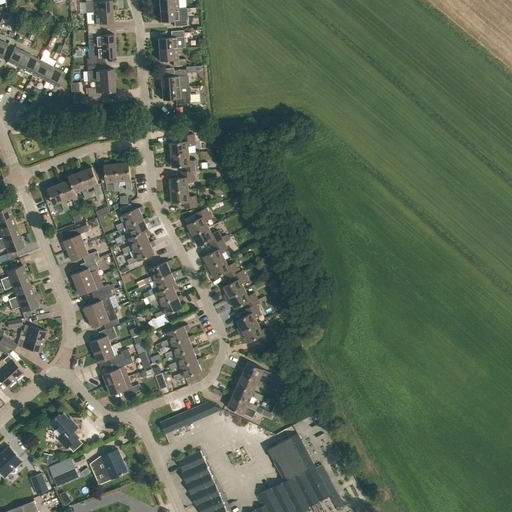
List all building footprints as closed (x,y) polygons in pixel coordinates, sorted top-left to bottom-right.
[(93,12),(112,11),(111,0),(110,0),(98,1),(98,0),(85,0),(86,13),(93,12)] [(159,0),(160,10),(179,9),(177,0),(159,0)] [(174,21),(174,27),(187,26),(186,20),(179,20),(179,9),(160,10),(161,22),(174,21)] [(87,24),(87,30),(100,29),(100,23),(113,23),(112,11),(93,12),(94,24),(87,24)] [(89,47),(96,47),(114,46),(114,34),(100,35),(100,29),(87,30),(88,36),(89,47)] [(158,38),(159,50),(177,48),(184,47),(183,30),(171,31),(171,37),(158,38)] [(96,47),(89,47),(89,58),(86,59),(87,65),(99,64),(102,64),(102,58),(115,57),(114,46),(96,47)] [(20,68),(27,54),(14,47),(6,64),(14,68),(15,66),(20,68)] [(173,60),(173,66),(186,65),(185,59),(178,59),(177,48),(159,50),(159,61),(173,60)] [(32,76),(40,60),(27,54),(20,68),(25,70),(24,73),(32,76)] [(45,81),(52,67),(40,60),(32,76),(39,80),(40,78),(45,81)] [(88,82),(95,82),(114,80),(113,69),(100,70),(99,64),(87,65),(88,82)] [(49,85),(57,89),(65,73),(52,67),(45,81),(50,83),(49,85)] [(161,77),(162,89),(188,87),(188,79),(187,80),(186,69),(173,70),(174,76),(161,77)] [(87,88),(88,99),(102,98),(101,92),(115,92),(114,80),(95,82),(95,87),(87,88)] [(176,99),(176,105),(189,104),(189,93),(190,91),(190,88),(188,87),(162,89),(162,100),(176,99)] [(168,155),(189,153),(189,146),(195,145),(194,134),(181,135),(182,141),(170,142),(171,150),(168,150),(168,153),(167,153),(168,155)] [(185,171),(198,170),(197,160),(190,160),(189,153),(168,155),(168,158),(169,157),(169,160),(172,160),(172,167),(184,166),(185,171)] [(116,160),(117,163),(119,181),(126,180),(127,191),(132,190),(131,180),(129,162),(122,163),(122,160),(119,160),(119,159),(116,160)] [(114,182),(115,192),(120,191),(119,181),(117,163),(110,164),(110,161),(107,162),(107,161),(104,161),(105,165),(104,165),(106,183),(114,182)] [(80,172),(87,188),(93,186),(97,195),(102,193),(98,184),(92,167),(85,170),(84,167),(82,168),(81,167),(79,168),(80,172)] [(167,191),(189,189),(188,182),(195,182),(194,171),(198,171),(198,170),(185,171),(181,172),(182,178),(170,179),(170,186),(168,186),(168,189),(167,189),(167,191)] [(69,176),(70,180),(76,192),(82,190),(86,200),(91,198),(87,188),(80,172),(74,174),(73,172),(71,172),(70,171),(68,172),(69,176)] [(58,180),(59,184),(66,200),(72,198),(76,207),(81,206),(77,196),(76,192),(70,180),(64,182),(63,179),(61,180),(60,179),(58,180)] [(61,202),(65,212),(69,210),(66,200),(59,184),(53,186),(52,184),(49,185),(49,184),(47,184),(48,188),(54,205),(61,202)] [(184,202),(184,208),(197,207),(196,196),(189,196),(189,189),(167,191),(167,194),(168,194),(169,196),(171,196),(172,203),(184,202)] [(129,203),(128,195),(120,195),(121,204),(129,203)] [(0,221),(12,217),(8,206),(0,209),(0,221)] [(118,230),(128,226),(144,219),(141,212),(144,211),(143,209),(143,208),(142,206),(139,208),(139,207),(122,214),(125,221),(116,225),(118,230)] [(100,209),(102,215),(108,213),(106,207),(100,209)] [(190,237),(209,227),(206,221),(212,218),(207,208),(195,214),(198,219),(187,224),(191,231),(188,232),(189,234),(189,235),(190,237)] [(0,232),(0,233),(16,227),(12,217),(0,221),(0,232)] [(121,236),(123,241),(129,238),(149,230),(146,223),(148,222),(147,220),(148,219),(147,217),(144,219),(128,226),(130,232),(121,236)] [(89,221),(92,229),(99,226),(96,219),(89,221)] [(64,240),(68,251),(85,244),(81,234),(89,231),(87,225),(73,230),(75,236),(64,240)] [(0,238),(0,244),(20,237),(16,227),(0,233),(2,238),(0,238)] [(212,246),(223,240),(218,230),(212,233),(209,227),(190,237),(191,239),(192,239),(193,241),(195,240),(199,246),(209,241),(212,246)] [(122,249),(124,253),(134,249),(150,242),(147,236),(150,235),(149,232),(150,232),(149,230),(129,238),(132,245),(122,249)] [(20,237),(0,244),(0,250),(6,248),(8,253),(24,247),(20,237)] [(206,269),(225,259),(222,253),(228,250),(223,240),(212,246),(214,251),(204,256),(207,263),(205,264),(206,266),(205,267),(206,269)] [(127,260),(129,264),(139,260),(139,261),(155,254),(152,247),(155,246),(154,243),(155,243),(154,241),(150,242),(134,249),(137,256),(127,260)] [(83,257),(85,262),(85,263),(95,259),(99,257),(97,251),(89,254),(85,244),(68,251),(72,261),(83,257)] [(0,256),(0,262),(0,263),(8,260),(6,254),(0,256)] [(72,274),(76,285),(99,276),(95,266),(97,265),(95,259),(85,263),(85,262),(81,264),(83,270),(72,274)] [(232,276),(240,272),(235,262),(229,266),(225,259),(206,269),(207,271),(208,271),(209,273),(212,272),(215,278),(226,273),(228,278),(232,276)] [(146,284),(155,280),(172,273),(169,266),(171,265),(170,263),(171,263),(170,260),(167,262),(167,261),(150,269),(153,275),(144,279),(146,284)] [(2,285),(27,275),(23,265),(6,271),(8,276),(0,280),(2,285)] [(240,272),(232,276),(234,281),(224,287),(227,293),(225,294),(226,297),(225,297),(226,299),(245,289),(242,283),(248,280),(243,270),(240,272)] [(151,295),(157,292),(177,284),(174,277),(176,276),(175,274),(176,274),(175,271),(172,273),(155,280),(158,286),(149,290),(151,295)] [(14,292),(30,285),(27,275),(2,285),(4,290),(12,287),(14,292)] [(91,291),(93,297),(108,291),(111,290),(109,284),(103,286),(99,276),(76,285),(80,295),(91,291)] [(152,308),(162,303),(178,296),(175,290),(178,289),(177,286),(178,286),(177,284),(157,292),(160,299),(150,303),(152,308)] [(10,305),(34,295),(30,285),(14,292),(16,297),(8,300),(10,305)] [(248,308),(256,304),(260,303),(255,293),(249,296),(245,289),(226,299),(227,301),(228,301),(229,303),(232,302),(235,309),(246,303),(248,308)] [(89,317),(113,308),(111,302),(112,302),(110,297),(114,296),(111,290),(108,291),(93,297),(96,302),(85,307),(89,317)] [(24,311),(26,317),(31,315),(29,310),(38,306),(34,295),(10,305),(12,310),(20,307),(22,312),(24,311)] [(155,314),(157,319),(166,314),(167,315),(183,308),(180,301),(183,300),(181,297),(182,297),(181,295),(178,296),(162,303),(164,310),(155,314)] [(238,331),(239,333),(258,323),(255,317),(261,314),(256,304),(248,308),(245,310),(247,315),(237,320),(240,327),(238,328),(239,330),(238,331)] [(113,308),(89,317),(93,328),(104,323),(106,329),(113,326),(120,324),(118,318),(117,318),(113,308)] [(7,321),(8,328),(22,325),(21,318),(7,321)] [(245,336),(248,342),(259,337),(261,342),(273,336),(268,327),(262,330),(258,323),(239,333),(240,335),(241,335),(242,337),(245,336)] [(163,347),(172,343),(189,337),(186,330),(189,329),(188,327),(189,327),(188,324),(184,325),(168,332),(170,339),(161,342),(163,347)] [(20,335),(44,342),(47,331),(29,326),(25,325),(23,331),(21,331),(20,335)] [(91,342),(95,352),(111,346),(109,340),(117,337),(113,326),(106,329),(99,332),(101,338),(91,342)] [(41,352),(44,342),(20,335),(19,339),(21,340),(19,346),(23,347),(41,352)] [(167,358),(176,355),(193,348),(191,342),(193,341),(192,338),(193,338),(192,335),(189,337),(172,343),(175,350),(165,353),(167,358)] [(0,341),(13,350),(17,345),(3,336),(0,341)] [(145,351),(142,342),(135,345),(139,354),(145,351)] [(271,342),(261,346),(263,351),(273,347),(271,342)] [(0,343),(0,350),(6,354),(9,349),(0,343)] [(110,358),(112,364),(131,357),(129,349),(123,351),(124,353),(115,356),(111,346),(95,352),(99,363),(110,358)] [(171,369),(181,366),(197,359),(195,353),(197,352),(197,349),(197,347),(193,348),(176,355),(179,361),(169,365),(171,369)] [(142,362),(148,359),(145,352),(139,354),(142,362)] [(2,359),(0,360),(0,362),(15,380),(24,373),(8,355),(3,360),(2,359)] [(128,377),(124,366),(128,365),(134,363),(131,357),(112,364),(114,370),(103,374),(107,385),(128,377)] [(174,376),(176,381),(185,377),(202,371),(199,364),(202,363),(201,361),(202,360),(201,358),(197,359),(181,366),(183,372),(174,376)] [(239,372),(243,373),(259,381),(262,374),(271,379),(273,374),(264,370),(264,369),(248,362),(245,369),(242,368),(241,370),(240,369),(239,372)] [(0,379),(7,388),(15,380),(0,363),(0,379)] [(234,383),(238,384),(254,392),(257,385),(266,389),(268,385),(259,381),(243,373),(240,380),(237,378),(236,381),(235,380),(234,383)] [(140,384),(132,387),(128,377),(107,385),(111,395),(122,391),(124,397),(142,390),(140,384)] [(229,394),(233,395),(249,403),(252,396),(261,400),(263,396),(254,392),(238,384),(235,391),(232,389),(231,392),(230,391),(229,394)] [(228,407),(244,414),(247,407),(256,411),(258,407),(249,403),(233,395),(230,401),(227,400),(226,403),(225,402),(224,405),(228,406),(228,407)] [(208,402),(160,422),(165,434),(223,409),(208,402)] [(263,409),(261,413),(270,418),(272,413),(263,409)] [(63,435),(58,439),(67,449),(79,438),(74,431),(78,427),(73,421),(72,422),(63,413),(58,418),(56,417),(49,423),(55,430),(56,428),(63,435)] [(284,475),(287,480),(261,493),(266,504),(251,511),(303,511),(310,509),(309,507),(330,496),(298,433),(270,448),(277,462),(270,465),(277,479),(284,475)] [(2,456),(1,458),(0,457),(0,472),(5,478),(23,461),(10,446),(2,453),(2,456)] [(102,472),(107,480),(111,478),(111,479),(123,474),(123,473),(128,471),(123,462),(122,461),(120,457),(121,457),(118,449),(115,450),(113,448),(109,451),(110,452),(101,456),(107,469),(102,472)] [(200,511),(227,511),(201,451),(178,460),(183,471),(181,472),(196,505),(198,505),(200,511)] [(42,463),(52,465),(53,454),(44,453),(42,463)] [(49,467),(58,486),(79,476),(71,457),(49,467)] [(100,463),(98,458),(88,462),(90,468),(100,463)] [(42,473),(31,477),(34,486),(37,494),(49,490),(46,482),(42,473)] [(39,511),(35,500),(2,511),(39,511)]
